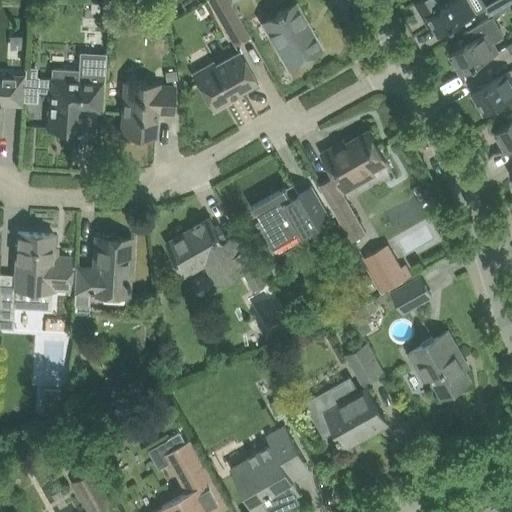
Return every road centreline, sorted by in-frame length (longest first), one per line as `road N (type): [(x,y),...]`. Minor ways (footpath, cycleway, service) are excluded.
road 1 (residential): [(0,189),(101,202),(132,198),(237,131),(306,113),(401,68)]
road 2 (residential): [(401,68),(465,188),(496,317),(511,344)]
road 3 (residential): [(397,511),(511,448)]
